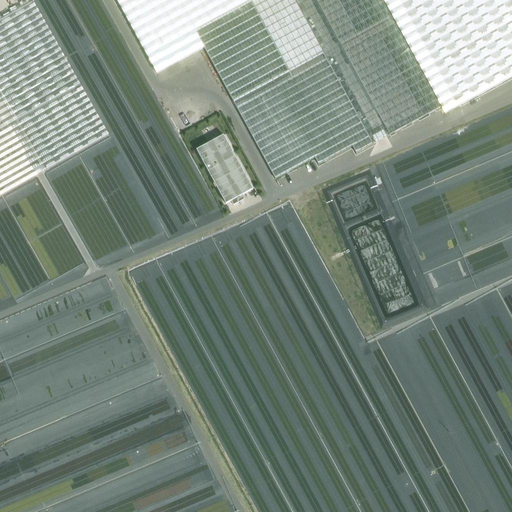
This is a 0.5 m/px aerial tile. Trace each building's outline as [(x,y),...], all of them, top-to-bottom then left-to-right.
[(31,0),(27,0),(0,15),(0,30),(37,9),(31,0)] [(175,0),(190,26),(238,0),(175,0)] [(238,0),(190,26),(210,64),(306,12),(299,0),(238,0)] [(382,0),(316,0),(390,135),(441,108),(382,0)] [(0,32),(0,63),(52,34),(38,11),(0,32)] [(48,40),(0,67),(0,96),(1,98),(2,97),(61,63),(48,40)] [(61,63),(2,97),(15,122),(80,85),(67,62),(62,65),(61,63)] [(15,122),(2,97),(1,98),(0,98),(0,113),(8,126),(15,122)] [(0,169),(23,158),(10,133),(0,138),(0,152),(5,162),(0,163),(0,169)] [(199,148),(225,204),(254,191),(227,135),(199,148)] [(279,177),(277,171),(282,170),(280,165),(272,168),(275,178),(279,177)] [(239,276),(251,297),(254,284),(251,284),(248,285),(244,278),(249,275),(254,283),(256,273),(243,270),(239,264),(245,261),(236,259),(225,241),(242,245),(245,233),(241,227),(239,229),(236,241),(230,230),(215,238),(224,241),(221,243),(218,255),(226,250),(224,262),(232,264),(229,265),(234,266),(232,274),(239,276)] [(110,246),(111,255),(119,254),(119,251),(125,251),(124,245),(110,246)] [(511,511),(511,481),(461,485),(460,472),(454,472),(455,492),(454,491),(455,498),(451,500),(458,502),(455,511),(450,504),(440,511),(511,511)]
